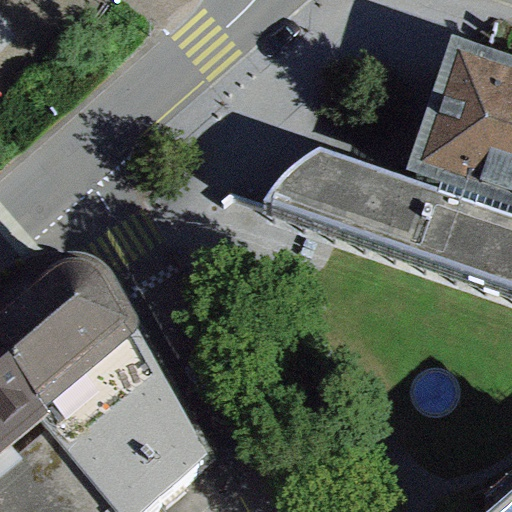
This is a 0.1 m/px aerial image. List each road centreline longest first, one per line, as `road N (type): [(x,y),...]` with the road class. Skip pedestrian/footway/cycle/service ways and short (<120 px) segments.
road 1 (residential): [(67,170),(280,511)]
road 2 (residential): [(253,0),(67,170)]
